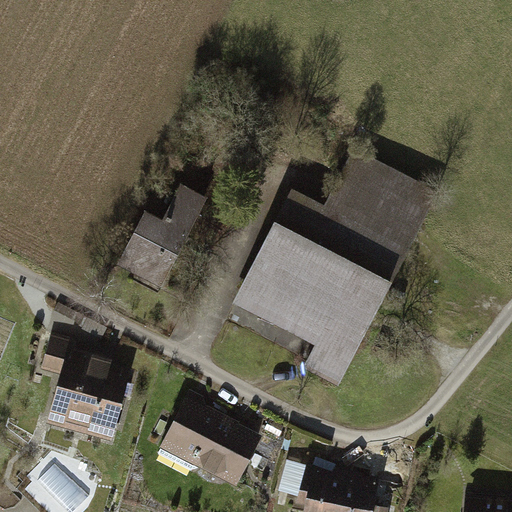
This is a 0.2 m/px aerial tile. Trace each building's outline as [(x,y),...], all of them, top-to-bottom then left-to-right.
[(344,386),(438,194),(353,153),(326,208),(292,191),(234,309),(317,349),(308,368),(344,386)] [(162,294),(209,202),(181,188),(162,224),(145,215),(116,271),(162,294)] [(437,279),(423,271),(414,286),(428,294),(437,279)] [(79,345),(52,337),(41,374),(62,380),(48,427),(114,446),(119,427),(123,428),(131,402),(127,401),(135,374),(113,367),(114,362),(77,351),(79,345)] [(209,405),(189,395),(157,457),(194,476),(196,472),(235,492),(262,440),(206,411),(209,405)] [(273,423),(267,433),(280,440),(286,430),(273,423)] [(336,474),(310,465),(298,499),(308,501),(305,511),(385,511),(386,508),(372,505),(378,478),(353,478),(336,474)] [(511,502),(466,497),(464,511),(511,511),(511,510),(510,510),(511,502)]
